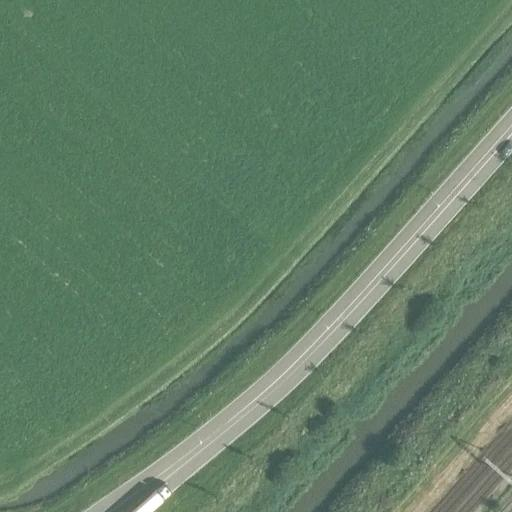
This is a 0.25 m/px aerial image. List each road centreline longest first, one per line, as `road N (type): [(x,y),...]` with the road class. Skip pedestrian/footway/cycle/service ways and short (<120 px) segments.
road 1 (secondary): [(142,490),(333,326),(511,127)]
road 2 (track): [(511,384),(398,511)]
